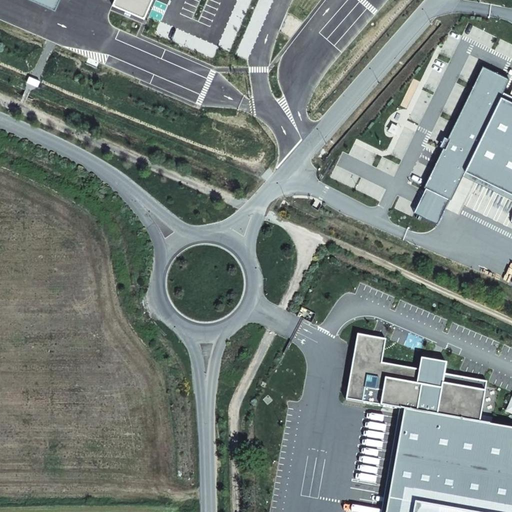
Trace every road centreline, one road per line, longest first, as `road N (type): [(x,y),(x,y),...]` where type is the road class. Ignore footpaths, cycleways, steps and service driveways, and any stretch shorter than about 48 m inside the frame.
road 1 (unclassified): [(271,197),(437,0)]
road 2 (track): [(317,237),(511,313)]
road 3 (unclassified): [(0,120),(96,161),(131,194)]
